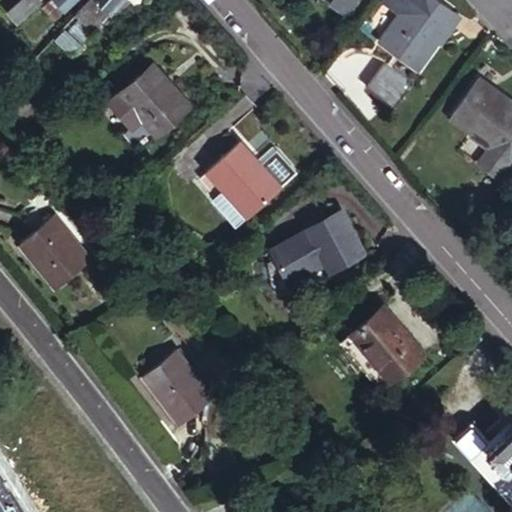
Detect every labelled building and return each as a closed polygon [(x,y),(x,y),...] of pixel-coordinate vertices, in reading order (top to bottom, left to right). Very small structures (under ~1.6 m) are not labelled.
[(38,0),(15,0),(8,6),(18,17),(38,0)] [(64,7),(57,0),(49,0),(45,4),(55,16),(64,7)] [(122,0),(90,0),(83,8),(101,24),(122,0)] [(331,0),(346,11),(354,0),(331,0)] [(443,0),(409,0),(405,6),(380,39),(416,66),(458,11),(443,0)] [(386,59),(366,85),(395,106),(414,80),(386,59)] [(153,61),(109,102),(132,127),(144,116),(159,133),(192,103),(153,61)] [(508,139),(511,142),(511,103),(478,78),(452,113),(500,149),(508,139)] [(495,178),(511,154),(511,142),(508,139),(500,149),(452,113),(446,120),(485,149),(474,163),(495,178)] [(239,140),(200,175),(210,186),(208,189),(238,223),(280,185),(239,140)] [(272,249),(288,282),(317,268),(326,264),(330,271),(364,254),(342,210),(308,226),(310,231),(272,249)] [(58,220),(26,248),(66,293),(97,265),(58,220)] [(317,268),(288,282),(293,294),(323,280),(317,268)] [(388,305),(356,333),(397,380),(429,352),(388,305)] [(150,375),(188,424),(223,399),(186,349),(150,375)] [(473,420),(451,439),(499,490),(511,478),(505,470),(511,463),(511,431),(497,446),(473,420)] [(35,511),(0,454),(0,511),(35,511)]
